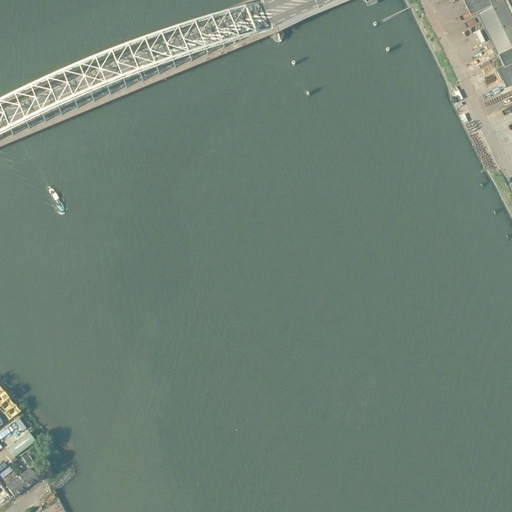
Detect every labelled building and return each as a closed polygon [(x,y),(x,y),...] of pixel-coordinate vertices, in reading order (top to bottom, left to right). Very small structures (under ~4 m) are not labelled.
[(285,34),(285,33),(272,0),(258,0),(259,0),(275,38),(276,39),(277,39),(280,40),(283,39),(284,38),(285,36),(285,34)] [(511,0),(464,0),(462,1),(471,20),(477,17),(504,70),(497,73),(506,92),(511,88),(511,0)] [(17,425),(0,437),(0,439),(13,458),(32,444),(17,425)] [(26,454),(22,458),(26,464),(31,460),(27,455),(26,454)] [(9,468),(0,474),(0,475),(3,479),(12,472),(9,468)] [(29,469),(17,478),(26,489),(38,481),(29,469)] [(26,489),(17,478),(6,487),(14,498),(26,489)]
